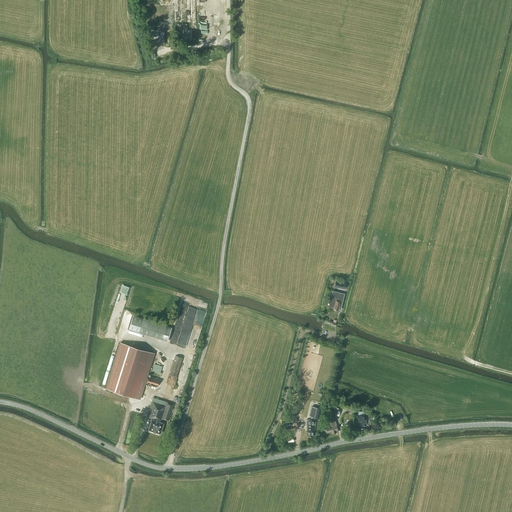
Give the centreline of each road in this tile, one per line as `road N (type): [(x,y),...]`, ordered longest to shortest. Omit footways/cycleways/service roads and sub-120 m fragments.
road 1 (tertiary): [(511,425),(452,426),(165,468),(0,401)]
road 2 (track): [(268,458),(301,333),(334,337),(339,312)]
